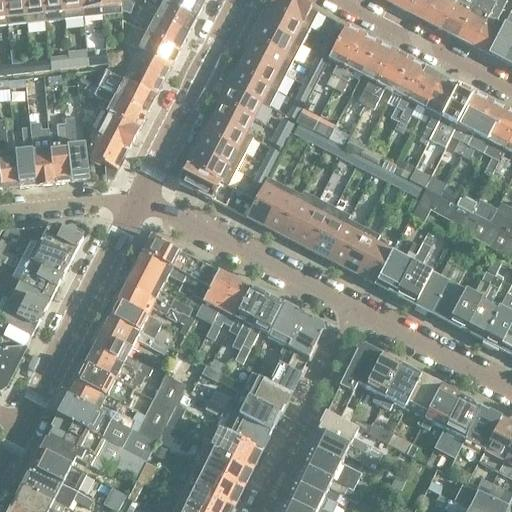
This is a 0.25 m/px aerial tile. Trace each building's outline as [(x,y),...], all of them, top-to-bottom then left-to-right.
[(24,0),(4,0),(8,26),(27,24),(24,0)] [(43,0),(24,0),(27,24),(46,22),(43,0)] [(62,0),(43,0),(46,22),(65,20),(62,0)] [(81,0),(62,0),(65,20),(83,19),(81,0)] [(81,0),(83,19),(102,16),(100,0),(81,0)] [(100,0),(102,16),(122,14),(122,11),(120,0),(100,0)] [(130,15),(133,6),(132,6),(121,0),(120,0),(122,11),(130,15)] [(160,0),(147,0),(142,11),(188,35),(197,18),(164,2),(160,0)] [(200,0),(165,0),(164,2),(197,18),(205,3),(200,0)] [(292,0),(273,0),(270,8),(310,30),(318,14),(311,11),(311,10),(292,0)] [(396,0),(393,6),(409,15),(417,0),(396,0)] [(417,0),(409,15),(425,23),(437,0),(417,0)] [(437,0),(425,23),(441,31),(457,2),(457,0),(437,0)] [(457,0),(457,2),(441,31),(458,40),(473,10),(464,6),(467,0),(457,0)] [(473,10),(458,40),(473,48),(489,18),(497,0),(486,0),(480,14),(473,10)] [(497,0),(489,18),(473,48),(489,56),(505,27),(496,22),(507,0),(497,0)] [(270,8),(261,24),(302,46),(310,30),(270,8)] [(152,26),(147,34),(180,52),(188,35),(142,11),(137,18),(152,26)] [(511,16),(510,16),(505,27),(489,56),(505,64),(511,51),(511,16)] [(261,24),(253,40),(293,62),(302,46),(261,24)] [(329,60),(338,64),(326,86),(333,90),(345,68),(362,36),(345,27),(329,60)] [(332,29),(326,41),(334,46),(341,33),(332,29)] [(124,44),(143,53),(172,67),(180,52),(147,34),(143,43),(128,36),(124,44)] [(362,36),(345,68),(333,90),(341,95),(353,72),(361,77),(377,44),(362,36)] [(253,40),(245,56),(285,77),(293,62),(253,40)] [(326,41),(319,54),(328,58),(334,46),(326,41)] [(377,44),(361,77),(370,81),(353,113),(360,118),(377,85),(393,52),(377,44)] [(26,74),(25,64),(21,65),(20,50),(9,51),(10,66),(9,66),(10,76),(26,74)] [(88,68),(87,55),(87,52),(68,54),(68,58),(70,71),(88,69),(88,68)] [(393,52),(377,85),(366,108),(373,111),(385,89),(393,93),(409,60),(393,52)] [(128,73),(124,80),(156,98),(172,67),(143,53),(139,61),(143,64),(136,77),(128,73)] [(122,54),(110,55),(111,68),(124,66),(122,54)] [(245,56),(237,72),(277,93),(285,77),(245,56)] [(318,56),(311,70),(319,75),(327,60),(318,56)] [(68,58),(49,60),(51,72),(70,71),(68,58)] [(107,59),(90,61),(91,70),(108,68),(107,59)] [(409,60),(393,93),(386,108),(393,111),(390,119),(398,124),(409,102),(426,69),(409,60)] [(46,62),(30,64),(31,73),(47,72),(46,62)] [(9,66),(0,67),(0,76),(10,76),(9,66)] [(426,69),(409,102),(395,130),(402,135),(411,118),(418,122),(442,77),(426,69)] [(311,70),(303,85),(312,90),(319,75),(311,70)] [(237,72),(229,88),(262,105),(269,108),(277,93),(237,72)] [(109,73),(101,89),(147,114),(156,98),(124,80),(109,73)] [(442,77),(418,122),(427,127),(426,129),(417,143),(425,147),(431,136),(433,133),(441,118),(458,85),(442,77)] [(49,89),(60,87),(59,78),(57,78),(51,79),(48,79),(49,89)] [(0,105),(11,104),(8,84),(0,85),(0,105)] [(458,85),(441,118),(433,133),(431,136),(439,140),(441,136),(449,141),(452,136),(474,94),(458,85)] [(302,87),(295,102),(303,106),(311,91),(302,87)] [(229,88),(220,104),(254,121),(262,105),(229,88)] [(111,105),(106,114),(109,115),(139,130),(147,114),(101,89),(98,89),(94,97),(111,105)] [(474,94),(449,141),(458,145),(455,153),(461,157),(473,135),(490,102),(474,94)] [(295,102),(287,116),(296,121),(303,106),(295,102)] [(490,102),(473,135),(461,157),(469,161),(473,154),(481,158),(505,110),(490,102)] [(220,104),(212,119),(246,136),(254,121),(220,104)] [(511,113),(505,110),(481,158),(490,163),(481,178),(489,182),(505,152),(511,138),(511,113)] [(312,132),(317,122),(300,114),(296,123),(312,132)] [(38,115),(29,116),(30,126),(39,125),(38,115)] [(109,115),(99,134),(129,150),(139,130),(109,115)] [(24,153),(16,154),(20,190),(37,188),(30,126),(29,116),(21,116),(24,153)] [(212,119),(204,135),(244,157),(253,140),(246,136),(212,119)] [(64,125),(71,184),(88,182),(85,154),(86,155),(85,147),(77,148),(74,120),(64,120),(64,125)] [(281,121),(276,132),(287,138),(293,127),(281,121)] [(0,122),(0,171),(2,192),(20,190),(16,154),(7,155),(5,122),(0,122)] [(333,130),(317,122),(312,132),(328,140),(333,130)] [(54,186),(50,151),(49,139),(48,131),(40,132),(39,125),(30,126),(37,188),(54,186)] [(59,150),(50,151),(54,186),(71,184),(64,125),(56,126),(59,150)] [(298,127),(294,135),(309,143),(313,135),(298,127)] [(93,131),(85,147),(86,155),(105,165),(106,181),(114,180),(129,150),(99,134),(93,131)] [(287,138),(276,132),(270,143),(281,149),(287,138)] [(204,135),(196,151),(236,173),(244,157),(204,135)] [(313,135),(309,143),(323,151),(328,142),(313,135)] [(511,138),(505,152),(493,176),(500,180),(511,157),(511,138)] [(347,142),(343,149),(359,157),(363,150),(347,142)] [(330,143),(325,152),(340,159),(345,151),(330,143)] [(271,149),(263,164),(271,168),(279,154),(271,149)] [(196,151),(188,167),(221,185),(220,185),(228,189),(236,173),(196,151)] [(345,151),(340,159),(355,167),(359,159),(345,151)] [(363,151),(360,158),(375,166),(379,158),(363,151)] [(361,160),(357,168),(372,176),(376,167),(361,160)] [(414,168),(402,162),(394,176),(407,182),(414,168)] [(263,164),(255,179),(264,183),(271,168),(263,164)] [(382,164),(379,168),(391,175),(393,170),(382,164)] [(188,167),(179,184),(215,203),(247,220),(256,203),(228,189),(220,185),(221,185),(188,167)] [(376,167),(372,176),(386,183),(391,175),(376,167)] [(413,174),(409,181),(419,187),(423,179),(413,174)] [(391,175),(387,184),(402,191),(406,183),(391,175)] [(432,178),(425,190),(440,198),(446,186),(432,178)] [(256,203),(247,220),(265,229),(285,189),(268,179),(256,203)] [(247,195),(255,200),(263,185),(254,180),(247,195)] [(406,183),(402,191),(417,199),(421,191),(406,183)] [(285,189),(265,229),(280,237),(301,197),(285,189)] [(445,189),(440,198),(451,204),(456,195),(445,189)] [(440,198),(425,190),(415,208),(410,218),(425,226),(432,215),(469,235),(478,219),(471,215),(451,205),(440,198)] [(303,193),(301,197),(280,237),(296,245),(319,202),(303,193)] [(471,214),(476,205),(463,198),(458,207),(471,214)] [(319,202),(296,245),(312,254),(334,210),(319,202)] [(488,223),(494,212),(477,204),(471,215),(487,223),(488,223)] [(334,210),(312,254),(327,262),(348,222),(350,218),(334,210)] [(511,221),(494,212),(488,223),(505,232),(511,221)] [(478,219),(469,235),(468,238),(509,260),(510,259),(511,260),(511,235),(490,224),(489,225),(478,219)] [(348,222),(327,262),(343,270),(364,230),(348,222)] [(47,227),(38,243),(72,260),(83,240),(76,236),(77,235),(77,232),(76,231),(74,229),(73,228),(70,228),(68,229),(66,231),(56,226),(47,227)] [(7,231),(3,238),(20,242),(19,236),(19,230),(7,231)] [(364,230),(343,270),(359,278),(376,245),(380,238),(364,230)] [(152,238),(143,255),(172,270),(180,256),(181,254),(152,238)] [(30,239),(19,260),(61,281),(72,260),(38,243),(30,239)] [(2,241),(0,244),(0,254),(6,257),(12,246),(2,241)] [(392,254),(375,287),(395,297),(420,248),(413,244),(405,261),(392,254)] [(431,275),(415,307),(431,316),(466,248),(458,244),(440,279),(431,275)] [(376,245),(359,278),(375,287),(392,254),(392,253),(376,245)] [(421,247),(420,248),(395,297),(415,307),(431,275),(416,267),(419,259),(425,258),(429,251),(421,247)] [(217,277),(219,273),(181,254),(180,256),(172,270),(186,277),(199,284),(210,289),(217,277)] [(463,254),(431,316),(448,324),(464,292),(457,288),(472,259),(463,254)] [(143,255),(135,271),(164,286),(169,277),(183,285),(186,277),(172,270),(143,255)] [(19,260),(10,278),(19,283),(22,285),(25,286),(52,299),(61,281),(19,260)] [(486,273),(493,277),(499,266),(492,262),(486,273)] [(127,287),(182,315),(187,318),(191,310),(160,294),(164,286),(135,271),(127,287)] [(217,277),(206,298),(203,303),(212,308),(202,329),(209,333),(220,312),(235,281),(219,273),(217,277)] [(464,292),(448,324),(464,333),(481,301),(493,278),(486,274),(473,297),(464,292)] [(481,301),(464,333),(482,342),(498,310),(491,306),(502,283),(493,278),(481,301)] [(235,281),(220,312),(209,333),(216,336),(227,316),(236,320),(251,290),(235,281)] [(19,283),(8,302),(42,319),(52,299),(25,286),(22,285),(19,283)] [(210,289),(199,284),(193,296),(203,302),(210,289)] [(127,287),(118,303),(148,318),(152,310),(178,323),(182,315),(127,287)] [(251,290),(236,320),(244,325),(228,356),(235,360),(252,328),(267,298),(251,290)] [(267,298),(252,328),(239,354),(246,357),(260,332),(268,337),(284,306),(267,298)] [(1,299),(0,300),(0,322),(31,339),(42,319),(8,302),(1,299)] [(118,303),(111,318),(162,345),(165,338),(144,326),(148,318),(118,303)] [(498,310),(482,342),(498,350),(511,323),(511,303),(509,309),(501,305),(498,310)] [(284,306),(268,337),(268,338),(284,347),(280,354),(283,356),(288,349),(304,317),(284,306)] [(187,318),(182,315),(178,323),(190,329),(194,322),(187,318)] [(284,357),(280,365),(300,376),(322,333),(323,333),(321,325),(320,326),(304,317),(288,349),(284,357)] [(162,345),(111,318),(102,335),(132,349),(136,342),(162,355),(167,348),(162,345)] [(0,392),(0,393),(6,389),(31,339),(0,322),(0,392)] [(511,323),(498,350),(511,357),(511,323)] [(186,337),(190,329),(184,326),(180,334),(186,337)] [(132,349),(102,335),(94,350),(148,379),(152,371),(127,358),(132,349)] [(357,351),(339,388),(353,395),(357,386),(365,390),(381,358),(365,349),(357,351)] [(94,350),(86,366),(116,382),(120,374),(157,393),(161,385),(148,379),(94,350)] [(381,358),(365,390),(378,397),(373,404),(381,407),(385,401),(401,368),(381,358)] [(225,368),(214,362),(210,369),(221,375),(225,368)] [(253,375),(270,384),(291,395),(300,376),(280,365),(274,376),(257,368),(253,375)] [(86,366),(78,382),(108,397),(129,409),(133,401),(111,390),(116,382),(86,366)] [(203,375),(219,384),(223,376),(207,368),(203,375)] [(401,368),(385,401),(381,408),(389,412),(393,405),(405,411),(421,378),(401,368)] [(219,384),(248,399),(281,415),(288,401),(291,395),(270,384),(253,375),(252,374),(245,388),(223,377),(219,384)] [(157,393),(136,434),(155,444),(185,387),(166,376),(161,385),(157,393)] [(421,378),(405,411),(420,419),(417,426),(421,428),(424,421),(441,389),(421,378)] [(69,398),(98,413),(99,414),(103,407),(131,421),(135,413),(108,397),(78,382),(69,398)] [(339,388),(326,414),(340,421),(347,424),(352,415),(345,411),(353,395),(339,388)] [(441,389),(424,421),(421,428),(425,430),(428,423),(444,431),(460,399),(441,389)] [(211,401),(225,409),(271,434),(281,415),(248,399),(241,395),(238,394),(234,402),(230,400),(215,393),(211,401)] [(69,398),(59,418),(88,433),(146,461),(155,445),(99,414),(98,413),(69,398)] [(460,399),(444,431),(454,436),(436,471),(446,477),(464,442),(480,410),(460,399)] [(206,410),(221,418),(220,419),(219,419),(215,428),(230,436),(263,452),(271,434),(225,409),(210,401),(206,410)] [(184,412),(175,408),(165,427),(175,432),(184,412)] [(480,410),(464,442),(456,458),(463,462),(468,454),(464,452),(468,444),(484,452),(500,420),(480,410)] [(326,414),(318,431),(377,462),(382,455),(354,440),(358,430),(348,425),(340,421),(326,414)] [(59,418),(50,435),(85,453),(137,479),(146,461),(88,433),(59,418)] [(371,428),(351,418),(348,425),(358,430),(367,435),(371,428)] [(484,452),(478,464),(498,474),(511,446),(511,426),(500,420),(484,452)] [(390,435),(373,426),(368,435),(385,444),(390,435)] [(318,431),(310,449),(341,465),(345,456),(360,463),(373,470),(377,462),(318,431)] [(172,436),(164,432),(160,440),(168,444),(172,436)] [(107,465),(85,453),(50,435),(42,452),(88,476),(92,468),(102,473),(107,465)] [(203,446),(220,455),(253,472),(263,452),(230,436),(223,450),(216,447),(218,444),(208,439),(203,446)] [(410,446),(393,437),(388,446),(406,456),(410,446)] [(165,452),(154,446),(150,455),(161,461),(165,452)] [(216,464),(211,473),(244,490),(253,472),(220,455),(203,446),(199,455),(214,462),(216,464)] [(511,446),(498,474),(511,481),(511,446)] [(415,449),(411,447),(406,456),(410,458),(415,449)] [(310,449),(301,466),(349,491),(353,483),(358,474),(341,465),(310,449)] [(42,452),(33,469),(94,502),(99,492),(67,476),(72,468),(42,452)] [(155,470),(144,465),(137,481),(136,482),(147,488),(155,470)] [(301,466),(292,484),(324,500),(333,504),(337,496),(338,495),(354,504),(359,496),(349,491),(301,466)] [(33,469),(24,487),(54,503),(69,510),(73,501),(89,510),(94,502),(33,469)] [(465,485),(470,475),(460,470),(455,480),(465,485)] [(186,483),(202,492),(235,508),(244,490),(211,473),(207,483),(190,476),(186,483)] [(402,482),(393,478),(388,489),(397,493),(402,482)] [(491,485),(479,480),(474,490),(486,496),(491,485)] [(200,496),(193,510),(196,511),(233,511),(235,508),(202,492),(186,483),(185,483),(181,491),(192,496),(194,493),(200,496)] [(441,488),(430,483),(426,491),(439,497),(441,488)] [(292,484),(284,500),(307,511),(325,511),(319,509),(324,500),(292,484)] [(502,491),(491,485),(486,496),(497,502),(502,491)] [(24,487),(15,504),(29,511),(63,511),(65,509),(54,503),(24,487)] [(133,490),(127,501),(136,505),(142,494),(133,490)] [(469,511),(468,511),(505,511),(507,508),(483,496),(473,492),(468,502),(447,491),(444,499),(464,510),(469,511)] [(117,492),(108,509),(114,511),(119,511),(127,497),(117,492)] [(445,511),(467,511),(439,498),(435,507),(445,511)] [(307,511),(284,500),(278,511),(307,511)] [(132,511),(136,505),(127,501),(121,511),(132,511)]
